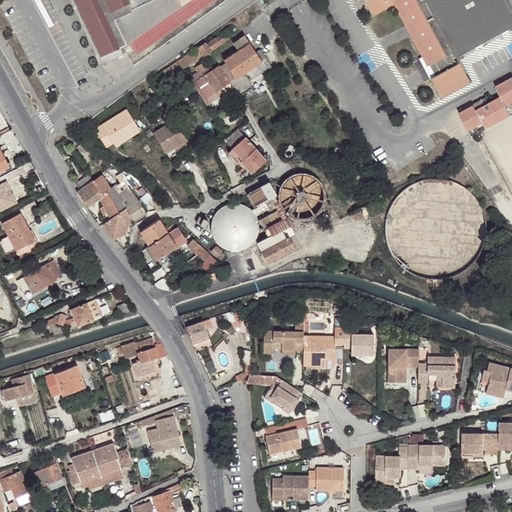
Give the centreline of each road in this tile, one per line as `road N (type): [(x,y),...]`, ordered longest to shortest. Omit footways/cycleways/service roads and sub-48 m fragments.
road 1 (unclassified): [(242,98),(274,166),(192,211),(157,214),(137,226),(132,250),(114,265)]
road 2 (residential): [(198,395),(0,462)]
road 3 (unclassified): [(73,103),(101,101),(243,0)]
road 4 (residential): [(114,265),(29,134)]
road 5 (residential): [(198,395),(163,326),(125,280)]
road 6 (residential): [(0,336),(125,280)]
